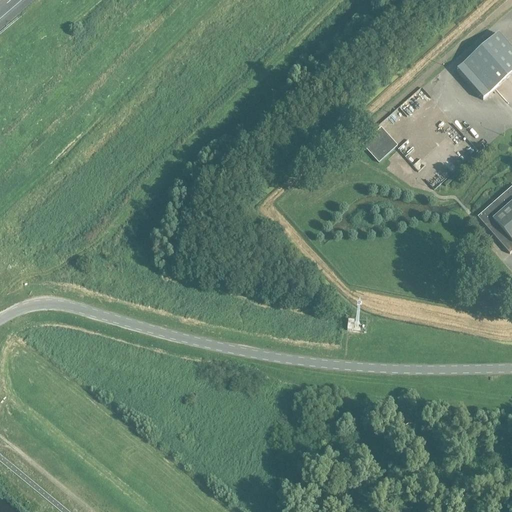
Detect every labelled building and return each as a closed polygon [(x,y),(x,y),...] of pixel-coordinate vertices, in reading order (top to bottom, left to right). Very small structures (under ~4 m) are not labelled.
[(484,100),(511,74),(511,49),(498,34),(457,70),(484,100)] [(412,108),(404,112),(407,118),(415,113),(412,108)] [(437,126),(443,131),(447,126),(442,121),(437,126)] [(366,148),(384,132),(381,128),(362,144),(366,148)] [(366,148),(369,152),(387,136),(384,132),(366,148)] [(391,139),(387,136),(369,152),(372,155),(391,139)] [(391,139),(372,155),(375,159),(394,143),(391,139)] [(394,143),(375,159),(378,163),(397,146),(394,143)] [(415,168),(419,173),(425,169),(421,164),(415,168)] [(511,187),(477,218),(509,255),(511,252),(511,187)]
